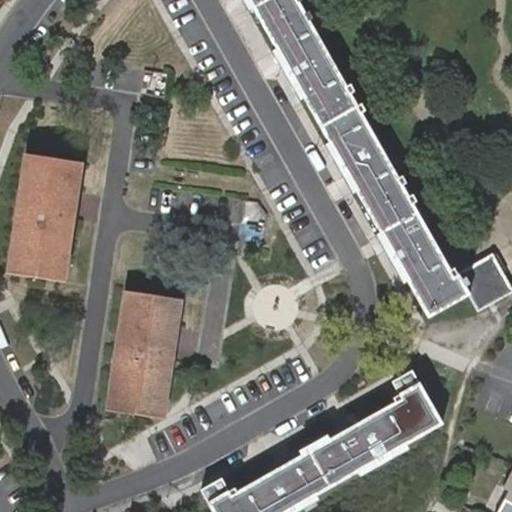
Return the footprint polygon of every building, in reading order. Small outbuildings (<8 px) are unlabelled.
[(454,276),(298,0),(249,0),(429,316),(469,294),(478,311),(511,291),(511,286),(504,272),(508,270),(503,262),(499,264),(494,255),(454,276)] [(468,110),(480,114),(488,85),(476,82),(468,110)] [(8,273),(21,275),(66,281),(81,161),(30,155),(26,154),(8,273)] [(163,417),(166,414),(182,298),(126,289),(108,408),(163,417)] [(402,399),(233,493),(230,490),(209,501),(215,511),(285,511),(442,424),(420,383),(400,394),(402,399)] [(511,511),(511,472),(504,488),(510,491),(498,511),(511,511)]
